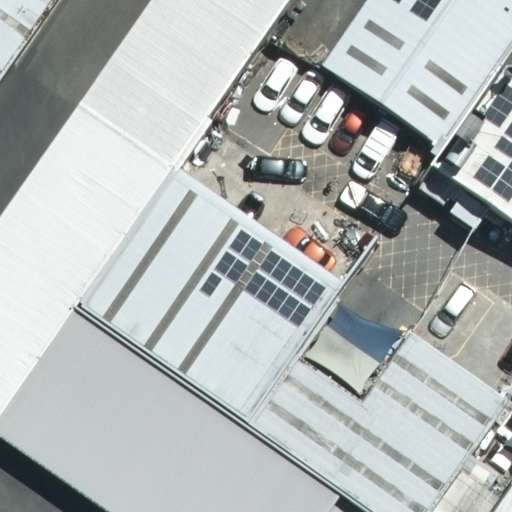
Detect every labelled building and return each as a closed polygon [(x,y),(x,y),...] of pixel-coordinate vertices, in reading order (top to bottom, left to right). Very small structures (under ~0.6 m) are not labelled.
[(285,0),(144,0),(0,208),(0,412),(75,302),(375,511),(427,511),(470,452),(505,397),(410,328),(359,393),(295,348),(341,277),(173,162),(285,0)] [(0,0),(0,75),(53,0),(0,0)] [(511,0),(349,0),(307,64),(439,153),(511,43),(511,0)] [(511,43),(439,153),(511,201),(511,43)] [(375,511),(75,302),(0,412),(0,434),(110,511),(375,511)] [(470,452),(427,511),(511,511),(511,476),(510,479),(470,452)]
